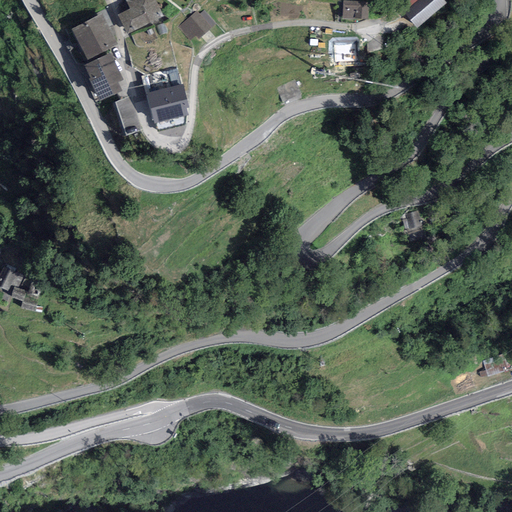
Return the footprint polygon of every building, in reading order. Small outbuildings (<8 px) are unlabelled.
[(165,16),(156,0),(126,0),(126,1),(130,8),(118,14),(128,34),(165,16)] [(403,12),(405,13),(417,27),(444,4),(440,0),(405,0),(402,3),(407,9),(403,12)] [(367,3),(344,2),(343,17),(367,18),(367,3)] [(205,11),(200,14),(197,11),(178,27),(189,40),(194,36),(198,40),(202,37),(208,44),(216,37),(210,30),(216,24),(205,11)] [(477,29),(465,14),(438,35),(450,50),(477,29)] [(117,46),(101,15),(71,31),(88,62),(117,46)] [(111,54),(84,66),(100,102),(122,92),(118,84),(123,81),(111,54)] [(182,81),(146,90),(158,131),(187,123),(189,114),(187,106),(189,105),(182,81)] [(419,212),(407,214),(410,230),(422,227),(419,212)] [(28,275),(4,265),(0,274),(0,288),(8,291),(10,285),(22,290),(28,275)] [(25,293),(15,291),(12,298),(22,303),(21,310),(34,313),(36,304),(24,301),(25,293)]
